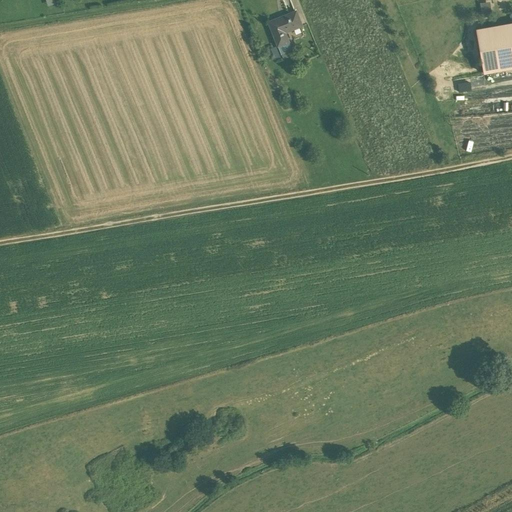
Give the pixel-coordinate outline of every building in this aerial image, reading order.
[(479,14),(490,13),(490,1),(479,2),(479,14)] [(296,12),(268,23),(277,47),(278,46),(288,42),(285,33),(302,27),(296,12)] [(511,24),(475,30),(483,74),(511,68),(511,24)] [(288,42),(278,46),(281,54),(291,50),(288,42)] [(456,83),(457,92),(470,90),(469,82),(456,83)]
